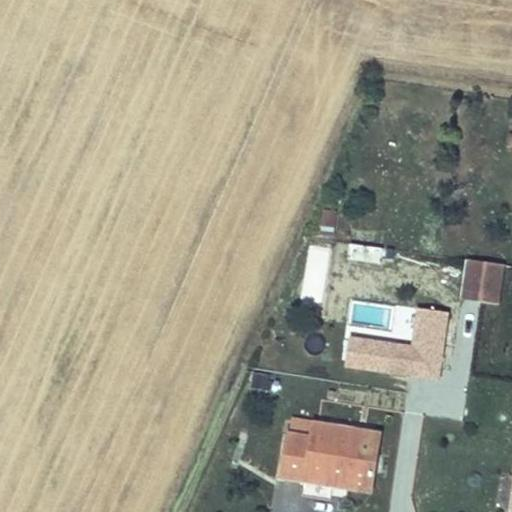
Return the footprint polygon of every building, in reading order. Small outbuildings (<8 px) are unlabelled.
[(338,210),(322,208),(320,226),(336,228),(338,210)] [(486,264),(471,262),(465,300),(481,302),(486,264)] [(496,305),(502,266),(486,264),(481,302),(496,305)] [(417,307),(413,343),(349,335),(345,365),(441,377),(445,347),(449,311),(417,307)] [(271,375),(255,373),(253,387),(268,389),(271,375)] [(371,492),(380,435),(315,425),(313,439),(290,436),(283,478),(307,482),(309,469),(349,475),(348,488),(371,492)] [(348,488),(349,475),(309,469),(307,482),(348,488)]
